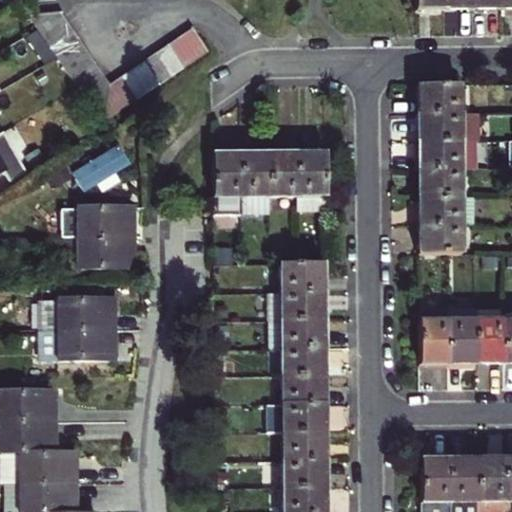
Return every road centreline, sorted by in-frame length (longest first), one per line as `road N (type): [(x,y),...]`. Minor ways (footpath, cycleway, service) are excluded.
road 1 (residential): [(367,64),(372,415)]
road 2 (residential): [(177,217),(178,283),(149,456),(153,511)]
road 3 (residential): [(211,90),(267,65),(367,64)]
road 4 (residential): [(367,64),(511,64)]
road 5 (residential): [(372,415),(511,414)]
